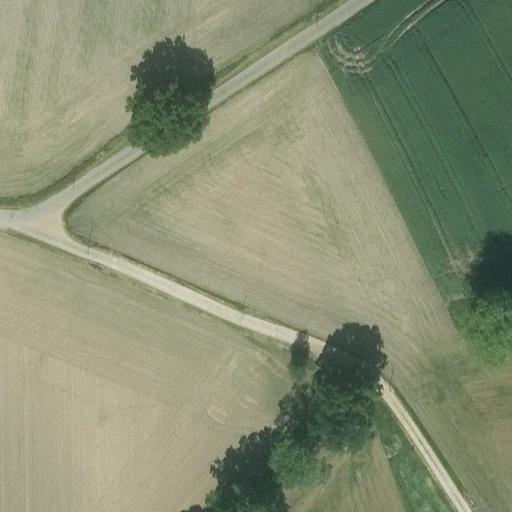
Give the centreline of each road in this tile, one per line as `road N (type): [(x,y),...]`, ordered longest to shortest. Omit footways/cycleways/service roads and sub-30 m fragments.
road 1 (residential): [(362,0),(28,227),(0,216)]
road 2 (track): [(355,381),(249,511)]
